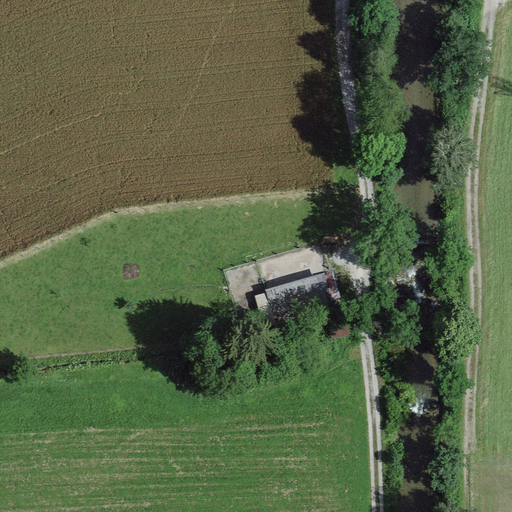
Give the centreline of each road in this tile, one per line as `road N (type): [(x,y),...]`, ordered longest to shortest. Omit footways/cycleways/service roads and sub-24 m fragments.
road 1 (track): [(343,0),(346,79),(369,222),(363,318),(378,511)]
road 2 (track): [(490,0),(471,200),(472,511)]
